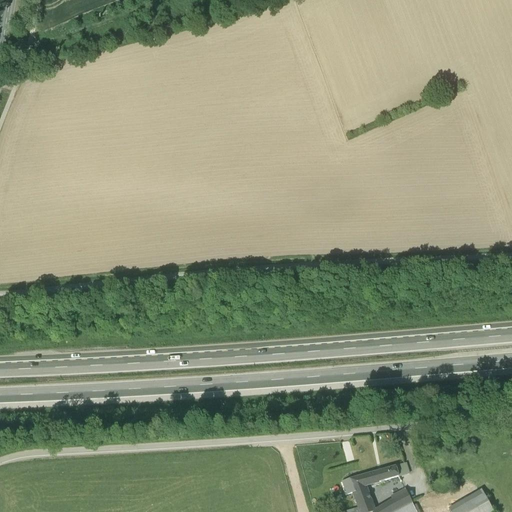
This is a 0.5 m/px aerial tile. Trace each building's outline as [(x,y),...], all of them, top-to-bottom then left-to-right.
[(406,466),(396,469),(399,481),(410,478),(406,466)] [(396,469),(365,477),(368,489),(399,481),(396,469)] [(375,511),(368,489),(365,477),(348,482),(354,498),(357,506),(358,511),(375,511)] [(354,498),(348,482),(342,484),(348,500),(354,498)] [(393,505),(379,511),(403,511),(413,507),(405,490),(389,497),(393,505)] [(492,511),(482,493),(449,511),(492,511)]
